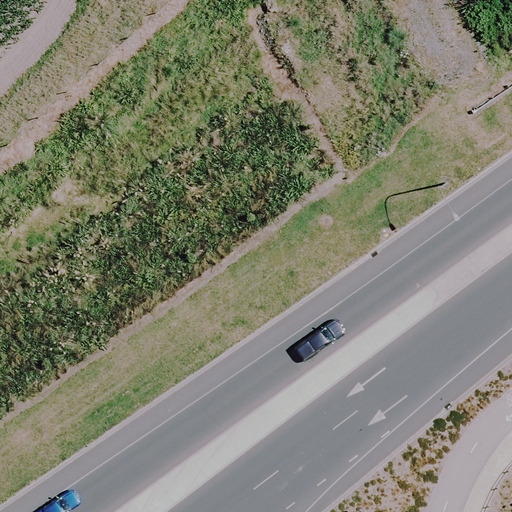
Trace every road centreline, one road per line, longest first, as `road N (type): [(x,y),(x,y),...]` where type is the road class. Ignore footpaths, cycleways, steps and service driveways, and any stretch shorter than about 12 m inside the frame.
road 1 (secondary): [(66,511),(511,194)]
road 2 (secondary): [(511,280),(233,487)]
